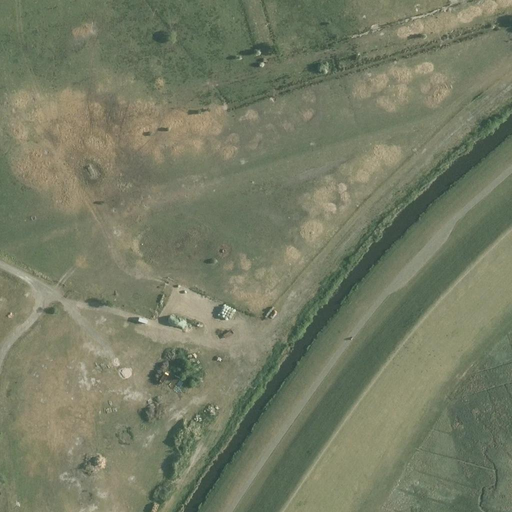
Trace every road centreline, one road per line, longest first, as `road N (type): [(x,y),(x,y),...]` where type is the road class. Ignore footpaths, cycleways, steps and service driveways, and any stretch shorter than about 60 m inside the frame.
road 1 (track): [(511,66),(478,88),(305,261),(254,335),(197,343),(46,293)]
road 2 (track): [(511,164),(388,293),(231,511)]
road 3 (track): [(0,362),(41,315),(46,293),(0,267)]
